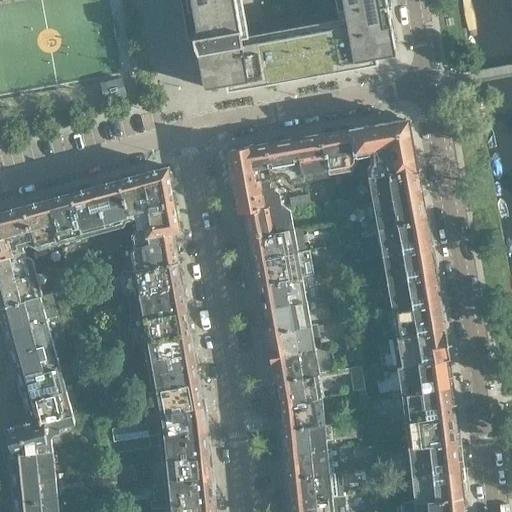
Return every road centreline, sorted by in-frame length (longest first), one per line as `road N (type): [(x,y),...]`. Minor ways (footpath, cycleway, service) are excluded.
road 1 (residential): [(428,85),(493,511)]
road 2 (residential): [(246,511),(188,125)]
road 3 (residential): [(188,125),(428,85)]
road 4 (residential): [(0,177),(188,125)]
